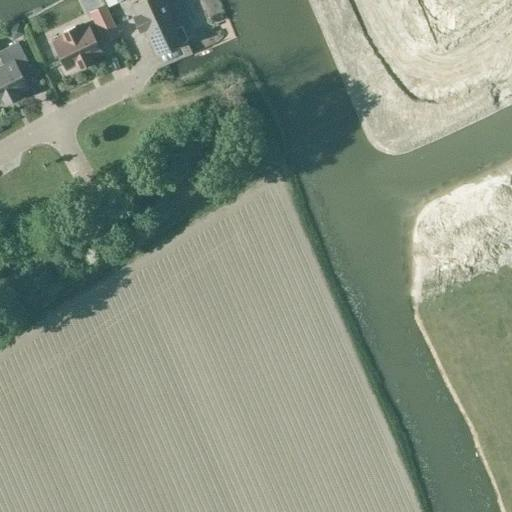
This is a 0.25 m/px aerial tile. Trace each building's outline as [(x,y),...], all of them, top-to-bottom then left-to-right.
[(142,0),(133,5),(138,15),(133,17),(140,32),(145,30),(149,40),(152,39),(159,53),(188,39),(182,27),(181,25),(190,21),(183,6),(180,0),(142,0)] [(112,7),(102,10),(108,31),(118,28),(112,7)] [(395,11),(359,26),(369,51),(405,36),(395,11)] [(511,19),(494,34),(511,57),(511,19)] [(53,42),(66,69),(102,52),(88,25),(77,30),(76,26),(62,33),(64,37),(53,42)] [(31,67),(18,42),(0,51),(0,56),(4,65),(0,67),(0,101),(28,87),(21,73),(31,67)] [(466,52),(440,63),(455,99),(481,88),(466,52)] [(404,68),(379,78),(394,115),(420,104),(404,68)]
